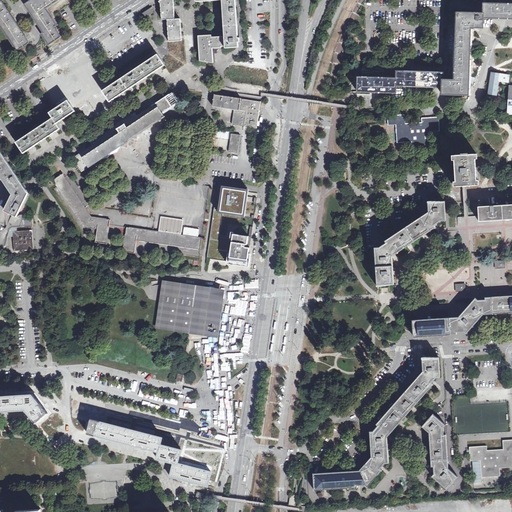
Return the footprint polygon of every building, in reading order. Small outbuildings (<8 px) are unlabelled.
[(33,0),(26,5),(45,34),(43,35),(50,45),(61,37),(54,27),(56,26),(46,9),(59,0),(33,0)] [(167,19),(175,19),(174,7),(174,0),(173,0),(161,0),(159,2),(161,4),(162,19),(167,19)] [(221,46),(225,46),(225,48),(239,47),(235,0),(195,0),(197,1),(216,0),(222,0),(223,2),(225,37),(219,37),(212,38),(212,39),(213,48),(220,47),(221,47),(221,46)] [(0,3),(0,24),(18,51),(30,43),(2,2),(0,3)] [(359,78),(358,91),(366,92),(390,92),(396,93),(397,86),(405,86),(432,87),(443,87),(443,94),(469,95),(471,45),(471,35),(471,28),(483,28),(483,18),(496,18),(511,18),(511,4),(484,4),(484,14),(457,13),(456,43),(455,63),(455,80),(443,80),(443,73),(397,72),(397,78),(359,78)] [(151,7),(151,8),(153,12),(145,17),(146,18),(155,12),(151,7)] [(153,12),(151,8),(143,13),(145,17),(153,12)] [(180,18),(175,19),(167,19),(168,42),(182,41),(181,30),(180,18)] [(212,39),(212,38),(212,35),(199,36),(199,41),(200,60),(214,63),(213,48),(212,39)] [(103,91),(110,102),(165,65),(158,54),(104,90),(103,91)] [(492,78),(489,94),(497,95),(499,81),(508,82),(509,75),(492,73),(491,77),(492,78)] [(157,103),(163,112),(178,102),(172,93),(157,103)] [(240,110),(241,99),(241,98),(218,95),(216,106),(235,109),(240,110)] [(261,102),(241,99),(240,110),(235,109),(233,125),(257,128),(261,102)] [(76,111),(68,100),(58,107),(50,113),(53,118),(50,120),(17,142),(24,153),(58,131),(61,129),(57,123),(76,111)] [(164,114),(163,112),(157,103),(138,116),(136,113),(123,121),(125,124),(121,127),(119,124),(91,143),(93,146),(74,158),(83,171),(89,167),(88,165),(91,163),(92,165),(102,158),(102,157),(125,142),(125,143),(130,140),(129,138),(133,136),(134,137),(139,134),(138,133),(161,118),(161,119),(164,118),(162,116),(164,114)] [(389,123),(389,125),(396,125),(397,142),(412,142),(413,150),(431,148),(430,131),(437,131),(440,131),(439,117),(427,118),(422,118),(422,122),(406,123),(405,115),(388,116),(389,123)] [(241,135),(232,133),(229,151),(238,152),(241,135)] [(9,213),(13,214),(17,216),(18,214),(29,193),(17,175),(9,163),(0,149),(0,176),(4,183),(12,194),(4,210),(9,213)] [(454,155),(456,186),(465,185),(477,185),(475,154),(454,155)] [(53,180),(82,223),(85,221),(87,224),(89,225),(89,228),(97,229),(96,242),(107,244),(111,220),(92,217),(63,174),(53,180)] [(231,261),(249,263),(252,236),(250,235),(235,233),(233,242),(219,240),(219,237),(223,210),(228,211),(244,213),(246,199),(246,195),(247,191),(224,187),(225,183),(219,182),(207,257),(231,261)] [(375,248),(378,285),(394,283),(391,256),(435,227),(434,226),(442,220),(446,220),(444,201),(428,203),(429,212),(386,241),(387,243),(379,247),(375,248)] [(479,215),(479,221),(511,218),(511,204),(478,207),(479,215)] [(17,216),(13,214),(7,225),(5,230),(4,230),(0,231),(0,244),(3,244),(5,246),(7,240),(8,236),(11,236),(13,235),(13,231),(17,231),(17,227),(21,227),(21,225),(24,225),(24,220),(25,216),(26,214),(18,214),(17,216)] [(33,225),(33,216),(25,216),(24,220),(24,225),(24,226),(33,225)] [(127,227),(123,251),(135,253),(136,240),(146,241),(146,239),(150,240),(150,242),(201,249),(203,237),(153,231),(127,227)] [(24,230),(17,231),(13,231),(13,235),(14,250),(34,249),(33,230),(24,230)] [(163,301),(215,309),(217,298),(218,292),(218,291),(197,288),(198,287),(194,286),(186,285),(181,284),(181,285),(180,285),(179,285),(179,284),(166,282),(166,283),(164,297),(163,301)] [(413,320),(414,336),(457,333),(457,331),(464,331),(467,333),(479,319),(484,314),(511,312),(511,295),(505,296),(485,297),(485,299),(481,299),(477,300),(475,298),(465,309),(458,316),(454,317),(423,319),(413,320)] [(217,309),(215,309),(163,301),(162,301),(158,328),(173,330),(196,334),(197,334),(198,328),(213,331),(213,330),(214,326),(214,324),(215,317),(216,316),(217,310),(217,309)] [(439,357),(422,358),(423,370),(377,423),(378,425),(373,431),(370,431),(372,456),(359,471),(313,473),(314,490),(357,487),(357,485),(365,484),(367,486),(382,470),(380,468),(385,462),(388,462),(387,437),(434,384),(432,382),(437,377),(440,376),(439,357)] [(42,428),(53,419),(51,416),(32,394),(0,397),(0,395),(0,410),(26,409),(42,428)] [(433,414),(422,426),(429,431),(432,465),(434,466),(434,473),(432,476),(447,488),(458,476),(448,468),(446,434),(443,434),(443,427),(445,424),(433,414)] [(87,418),(83,432),(115,440),(159,451),(157,458),(174,462),(178,464),(181,450),(175,448),(161,445),(163,438),(157,436),(132,430),(108,424),(87,418)] [(487,446),(470,447),(470,461),(472,461),(474,483),(482,482),(482,477),(500,476),(500,468),(511,467),(511,439),(503,440),(503,449),(487,450),(487,446)] [(187,466),(178,464),(174,462),(170,476),(182,479),(183,475),(188,476),(187,480),(194,482),(195,478),(200,479),(199,483),(208,486),(211,472),(201,469),(187,466)] [(297,511),(297,508),(299,496),(291,494),(288,509),(297,511)]
